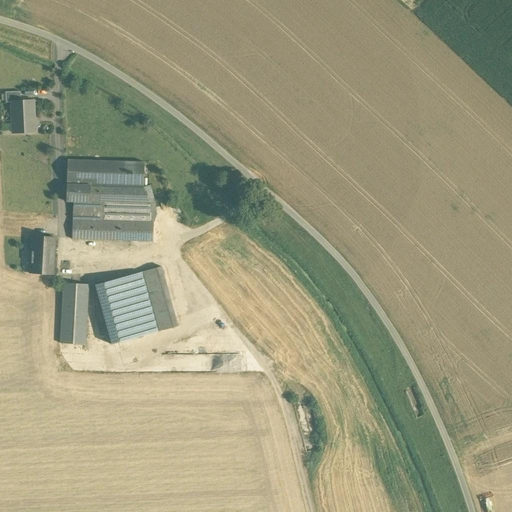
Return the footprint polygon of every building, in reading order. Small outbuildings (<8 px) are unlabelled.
[(20,91),(5,92),(6,103),(12,102),(21,101),(20,91)] [(21,101),(12,102),(13,133),(36,131),(36,122),(34,122),(33,101),(21,101)] [(89,160),(67,160),(66,201),(73,202),(87,202),(89,160)] [(144,162),(89,160),(87,202),(86,221),(85,239),(153,241),(153,222),(150,222),(103,220),(103,214),(150,216),(151,216),(143,186),(144,162)] [(87,202),(73,202),(73,220),(86,221),(87,202)] [(86,221),(73,220),(72,239),(85,239),(86,221)] [(56,238),(31,236),(31,237),(32,237),(30,272),(29,272),(29,273),(54,274),(54,273),(53,273),(55,238),(56,238)] [(161,266),(142,272),(158,331),(178,326),(161,266)] [(142,272),(95,285),(111,344),(158,331),(142,272)] [(89,284),(63,283),(60,343),(85,344),(89,284)]
